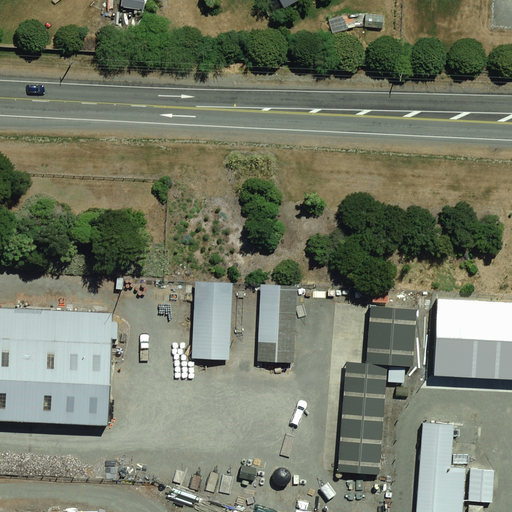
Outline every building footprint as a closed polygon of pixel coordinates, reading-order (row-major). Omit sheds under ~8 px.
[(185,282),(182,359),(219,360),(222,283),(185,282)] [(289,284),(249,282),(244,366),(284,368),(289,284)] [(511,291),(427,288),(422,372),(511,376),(511,291)] [(418,297),(371,294),(366,357),(414,361),(418,297)] [(113,316),(0,307),(0,420),(105,429),(113,316)] [(389,371),(340,367),(332,470),(381,474),(389,371)] [(457,511),(463,434),(416,431),(409,511),(457,511)]
